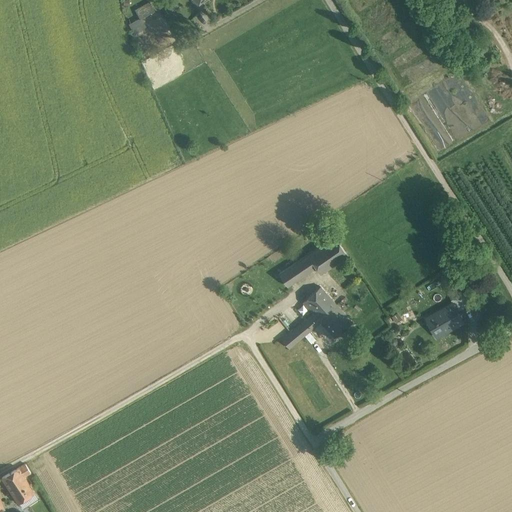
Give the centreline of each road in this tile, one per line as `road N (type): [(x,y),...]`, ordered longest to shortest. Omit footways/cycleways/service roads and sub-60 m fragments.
road 1 (unclassified): [(511,291),(331,0)]
road 2 (unclassified): [(358,511),(317,443),(511,329)]
